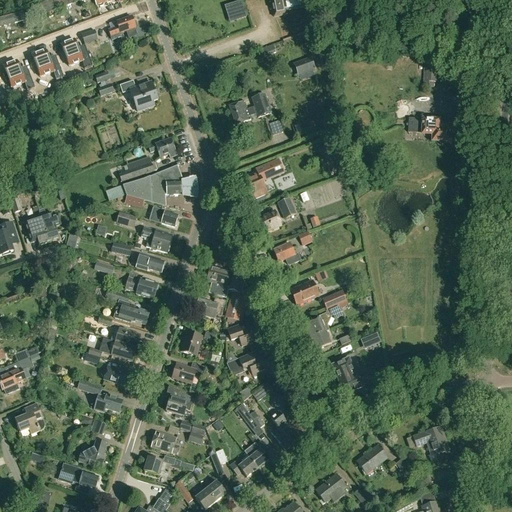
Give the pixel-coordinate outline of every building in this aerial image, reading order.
[(78,2),(77,0),(50,0),(39,5),(43,16),(78,2)] [(274,0),(271,1),(274,18),(287,15),(286,12),(305,7),(303,0),(274,0)] [(241,1),(224,6),(230,23),(246,18),(241,1)] [(0,17),(0,27),(26,21),(23,12),(0,17)] [(122,34),(128,32),(130,39),(138,36),(136,29),(137,29),(133,17),(117,22),(119,27),(109,30),(112,40),(123,37),(122,34)] [(82,35),(83,39),(88,52),(101,48),(99,40),(95,30),(82,35)] [(75,40),(61,45),(69,67),(82,62),(85,70),(92,67),(84,46),(78,48),(75,40)] [(262,53),(274,49),(273,45),(261,49),(262,53)] [(46,51),(32,56),(40,78),(53,73),(56,81),(64,78),(56,57),(49,59),(46,51)] [(424,87),(435,88),(435,83),(437,83),(438,62),(437,62),(437,57),(426,57),(425,62),(426,63),(426,68),(425,68),(424,87)] [(298,76),(315,70),(310,58),(293,64),(298,76)] [(17,62),(3,67),(11,89),(25,84),(27,92),(35,89),(27,67),(20,70),(17,62)] [(110,79),(109,79),(107,73),(95,77),(97,84),(99,83),(100,88),(98,89),(101,98),(115,93),(112,84),(110,79)] [(121,86),(124,94),(131,91),(138,112),(155,106),(154,102),(158,100),(152,83),(137,89),(134,81),(121,86)] [(35,90),(29,92),(33,102),(39,99),(35,90)] [(251,100),(254,108),(248,110),(245,101),(230,106),(236,125),(251,120),(250,116),(256,114),(257,118),(269,114),(263,96),(251,100)] [(458,129),(458,120),(451,120),(445,127),(441,127),(442,120),(410,119),(410,133),(422,133),(422,136),(433,137),(432,143),(439,143),(439,144),(439,146),(442,147),(444,147),(446,144),(454,144),(454,129),(458,129)] [(17,133),(18,124),(16,123),(16,125),(14,125),(13,127),(3,125),(2,133),(11,134),(11,133),(17,133)] [(286,127),(277,128),(279,139),(288,137),(286,127)] [(283,151),(294,147),(290,136),(280,140),(283,151)] [(185,146),(193,146),(193,138),(185,138),(185,146)] [(172,139),(156,144),(157,145),(149,148),(151,153),(158,151),(161,159),(170,156),(171,158),(177,156),(172,139)] [(325,148),(328,156),(338,152),(337,152),(342,150),(340,145),(336,146),(335,144),(325,148)] [(334,155),(339,170),(348,167),(343,152),(334,155)] [(152,164),(151,158),(129,166),(131,171),(120,175),(122,183),(158,171),(155,163),(152,164)] [(278,160),(255,170),(257,174),(261,184),(262,183),(270,180),(268,176),(272,174),(283,170),(278,160)] [(127,197),(144,201),(166,207),(165,195),(167,195),(181,195),(181,192),(180,183),(180,181),(179,167),(147,179),(123,187),(126,197),(127,197)] [(265,189),(262,183),(261,184),(257,174),(249,178),(250,180),(243,183),(249,196),(251,202),(267,195),(265,189)] [(109,202),(112,201),(126,196),(122,186),(105,192),(109,202)] [(48,195),(45,187),(35,191),(38,199),(48,195)] [(309,207),(315,205),(312,196),(306,198),(309,207)] [(142,208),(144,201),(127,197),(125,204),(142,208)] [(18,198),(10,201),(14,213),(22,210),(18,198)] [(278,204),(285,220),(297,215),(290,199),(278,204)] [(7,204),(2,206),(5,216),(11,214),(7,204)] [(176,228),(179,216),(165,212),(165,213),(158,211),(156,216),(164,218),(162,224),(176,228)] [(40,216),(49,243),(59,240),(55,228),(62,225),(59,215),(53,217),(52,212),(45,214),(40,216)] [(117,223),(134,228),(137,218),(120,213),(117,223)] [(281,226),(275,213),(260,219),(266,233),(281,226)] [(40,216),(23,221),(30,244),(38,242),(39,246),(49,243),(40,216)] [(313,229),(317,227),(320,226),(317,217),(310,219),(313,229)] [(0,233),(0,256),(14,252),(11,242),(18,240),(13,223),(0,227),(0,231),(1,234),(0,233)] [(173,236),(157,231),(156,232),(144,228),(142,237),(149,239),(147,247),(151,248),(151,249),(168,254),(173,236)] [(299,236),(303,247),(313,243),(309,232),(299,236)] [(129,257),(131,248),(113,244),(111,253),(129,257)] [(279,264),(282,263),(284,269),(301,261),(298,254),(296,256),(291,244),(274,252),(279,264)] [(163,268),(165,263),(150,259),(139,256),(135,269),(146,272),(147,270),(162,274),(162,271),(163,271),(164,268),(163,268)] [(97,262),(95,270),(112,276),(115,268),(97,262)] [(217,290),(228,293),(230,288),(227,287),(231,273),(211,268),(207,282),(219,285),(217,290)] [(315,275),(318,283),(323,281),(320,273),(315,275)] [(226,318),(242,322),(249,295),(247,291),(242,290),(244,284),(240,283),(242,278),(233,276),(229,292),(235,294),(233,300),(231,300),(227,316),(227,317),(226,318)] [(144,278),(141,280),(141,279),(140,281),(129,278),(125,290),(137,293),(137,295),(154,300),(159,285),(149,282),(148,279),(144,278)] [(312,280),(310,281),(311,282),(291,291),(294,298),(294,299),(297,307),(320,297),(312,280)] [(150,313),(135,309),(136,307),(127,304),(129,297),(107,291),(105,298),(119,302),(114,319),(130,324),(131,322),(146,326),(150,313)] [(323,302),(327,311),(339,307),(341,311),(349,308),(343,293),(323,302)] [(221,317),(226,302),(215,299),(214,304),(199,300),(195,315),(214,320),(216,316),(221,317)] [(306,327),(311,339),(326,333),(325,332),(328,330),(326,326),(331,318),(330,317),(341,312),(341,311),(339,307),(327,311),(326,312),(327,314),(318,318),(320,321),(306,327)] [(91,317),(99,320),(98,323),(111,327),(113,321),(100,317),(92,315),(91,317)] [(300,322),(302,325),(312,321),(310,317),(300,322)] [(262,340),(257,327),(241,332),(239,327),(228,331),(232,342),(240,339),(243,347),(262,340)] [(141,336),(120,329),(120,330),(114,328),(111,341),(116,342),(137,349),(141,336)] [(214,345),(214,342),(216,336),(206,332),(205,339),(209,340),(209,343),(214,345)] [(202,337),(187,333),(181,352),(197,356),(202,337)] [(311,339),(316,351),(331,345),(326,333),(311,339)] [(339,340),(342,346),(354,342),(351,335),(339,340)] [(133,362),(137,349),(116,342),(115,344),(109,343),(107,344),(105,351),(106,352),(112,354),(112,356),(133,362)] [(91,349),(89,354),(89,355),(101,359),(103,353),(91,349)] [(15,355),(18,363),(30,358),(27,350),(15,355)] [(211,362),(212,362),(212,366),(218,367),(219,363),(220,364),(222,354),(220,353),(221,351),(214,350),(211,362)] [(87,354),(84,353),(82,360),(85,361),(84,362),(99,366),(101,359),(89,355),(89,354),(87,354)] [(239,359),(227,364),(227,365),(232,378),(249,370),(253,378),(273,369),(267,355),(255,360),(252,354),(239,359)] [(0,378),(0,384),(3,391),(5,391),(7,395),(19,390),(17,385),(18,385),(17,384),(26,380),(23,372),(34,367),(30,358),(18,363),(21,370),(0,378)] [(201,378),(204,368),(193,364),(191,370),(177,365),(173,379),(192,385),(195,376),(201,378)] [(103,378),(105,379),(104,381),(126,387),(130,373),(108,367),(108,369),(106,368),(103,378)] [(357,376),(351,379),(346,367),(339,370),(343,382),(339,384),(344,396),(345,395),(347,401),(354,398),(352,392),(362,388),(357,376)] [(196,386),(202,388),(205,381),(199,378),(196,386)] [(89,394),(92,386),(92,385),(80,382),(77,390),(89,394)] [(273,392),(268,384),(253,395),(259,403),(273,392)] [(105,395),(104,397),(100,396),(95,410),(105,413),(106,410),(119,414),(123,401),(105,395)] [(266,407),(279,398),(277,395),(264,404),(266,407)] [(193,404),(189,403),(171,397),(167,412),(184,417),(186,410),(191,412),(193,404)] [(45,422),(43,419),(37,404),(24,410),(26,415),(16,420),(22,433),(29,430),(31,436),(40,432),(44,430),(45,427),(46,425),(45,422)] [(254,412),(249,416),(260,429),(264,426),(254,412)] [(247,413),(242,417),(244,420),(254,434),(260,429),(249,416),(247,413)] [(278,413),(270,419),(277,429),(291,447),(298,442),(287,428),(288,427),(278,413)] [(83,417),(81,422),(80,423),(91,427),(93,420),(83,417)] [(213,426),(218,432),(224,427),(219,421),(213,426)] [(92,432),(102,436),(106,425),(95,422),(92,432)] [(179,430),(190,433),(193,424),(181,422),(179,430)] [(193,425),(191,433),(203,437),(205,428),(193,425)] [(442,453),(450,451),(442,428),(414,437),(418,447),(428,444),(432,456),(431,457),(433,463),(444,459),(442,453)] [(277,429),(271,434),(285,452),(291,447),(277,429)] [(156,433),(151,448),(170,453),(177,456),(180,447),(173,445),(175,439),(156,433)] [(190,434),(188,441),(200,445),(203,438),(190,434)] [(102,461),(106,450),(108,443),(97,440),(94,448),(83,455),(81,454),(79,463),(102,470),(104,461),(102,461)] [(261,442),(256,445),(255,444),(244,453),(247,456),(258,469),(268,461),(264,455),(269,451),(261,442)] [(388,459),(379,447),(358,463),(367,475),(388,459)] [(222,450),(215,453),(216,454),(220,465),(227,462),(222,450)] [(32,454),(30,461),(42,464),(44,458),(32,454)] [(215,454),(210,457),(214,468),(220,465),(216,454),(215,454)] [(235,463),(230,467),(237,476),(242,472),(247,478),(258,469),(247,456),(241,461),(243,464),(239,468),(235,463)] [(148,459),(144,472),(159,477),(161,472),(168,474),(171,466),(179,468),(181,463),(169,459),(168,464),(163,463),(148,459)] [(408,479),(412,475),(401,461),(396,464),(408,479)] [(193,472),(194,467),(181,463),(179,468),(193,472)] [(82,471),(65,465),(60,481),(72,484),(73,481),(79,483),(80,478),(82,479),(80,485),(96,490),(99,478),(82,473),(82,471)] [(344,496),(341,492),(346,488),(337,476),(316,491),(322,499),(325,504),(331,500),(334,504),(344,496)] [(437,488),(429,478),(420,485),(427,495),(437,488)] [(218,482),(207,490),(217,503),(227,494),(218,482)] [(175,487),(189,504),(194,501),(180,483),(175,487)] [(77,493),(88,496),(90,489),(79,486),(78,488),(76,487),(75,491),(77,492),(77,493)] [(43,506),(47,507),(52,493),(39,490),(36,506),(42,508),(43,506)] [(166,511),(176,497),(166,490),(153,509),(150,506),(147,511),(140,507),(136,511),(166,511)] [(205,511),(217,503),(207,490),(196,499),(205,511)] [(365,508),(372,504),(361,490),(354,494),(365,508)] [(405,511),(414,507),(411,502),(395,510),(396,511),(405,511)] [(440,511),(437,502),(421,508),(422,511),(440,511)]
